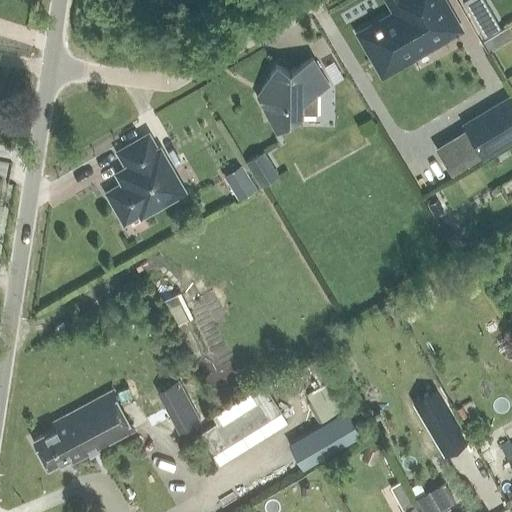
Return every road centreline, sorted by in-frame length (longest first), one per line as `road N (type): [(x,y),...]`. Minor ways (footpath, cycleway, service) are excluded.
road 1 (unclassified): [(0,396),(48,68)]
road 2 (residential): [(48,68),(174,82),(313,0)]
